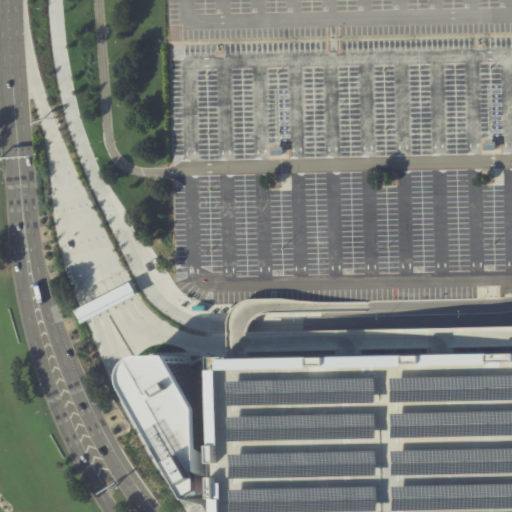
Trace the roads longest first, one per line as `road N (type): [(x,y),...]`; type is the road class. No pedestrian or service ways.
road 1 (residential): [(63,83),(81,156),(105,202),(160,297),(193,321),(502,319)]
road 2 (secondary): [(19,213),(34,335),(65,426),(112,511)]
road 3 (residential): [(8,19),(70,191),(89,302)]
road 4 (residential): [(95,316),(129,399),(193,511)]
road 5 (secondary): [(8,19),(19,213)]
road 6 (residential): [(239,359),(241,321),(252,305),(367,307)]
road 7 (residential): [(367,307),(511,302)]
road 8 (secondary): [(74,382),(145,501)]
